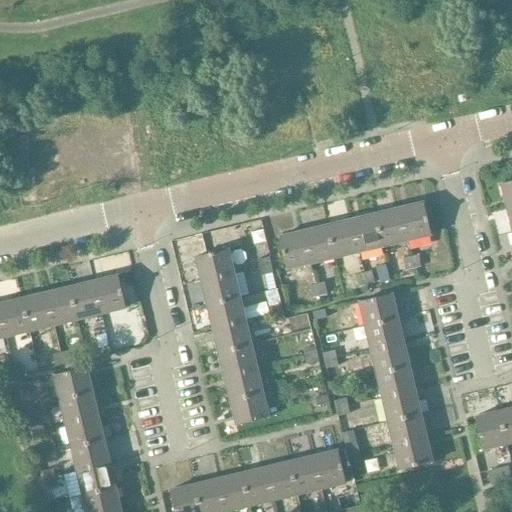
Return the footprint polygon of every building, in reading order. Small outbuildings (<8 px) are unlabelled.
[(511,181),(500,184),(506,209),(511,207),(511,181)] [(423,202),(399,208),(407,241),(431,236),(423,202)] [(399,208),(375,214),(383,247),(407,241),(399,208)] [(375,214),(352,219),(359,253),(383,247),(375,214)] [(352,219),(328,225),(336,258),(359,253),(352,219)] [(328,225),(304,231),(312,264),(336,258),(328,225)] [(286,270),(312,264),(304,231),(278,237),(286,270)] [(228,249),(195,257),(201,282),(234,274),(228,249)] [(418,255),(410,257),(413,269),(421,267),(418,255)] [(405,271),(413,269),(410,257),(402,259),(405,271)] [(257,260),(259,268),(271,265),(269,258),(257,260)] [(271,265),(259,268),(261,276),(272,273),(271,265)] [(385,265),(375,267),(379,284),(389,281),(385,265)] [(286,270),(277,272),(281,286),(289,285),(286,270)] [(371,271),(364,273),(367,285),(374,283),(371,271)] [(367,285),(364,273),(356,275),(359,287),(367,285)] [(234,274),(201,282),(206,306),(240,298),(234,274)] [(117,276),(93,282),(101,315),(125,309),(117,276)] [(93,282),(70,287),(78,320),(101,315),(93,282)] [(324,283),(316,285),(319,296),(327,294),(324,283)] [(319,296),(316,285),(308,287),(311,298),(319,296)] [(70,287),(46,293),(54,326),(78,320),(70,287)] [(46,293),(22,299),(30,332),(54,326),(46,293)] [(358,302),(364,326),(397,318),(391,294),(358,302)] [(240,298),(206,306),(212,329),(245,321),(240,298)] [(22,299),(0,303),(0,314),(6,338),(30,332),(22,299)] [(269,307),(271,315),(282,312),(280,305),(269,307)] [(312,313),(314,321),(326,318),(324,310),(312,313)] [(282,312),(271,315),(272,323),(284,320),(282,312)] [(397,318),(364,326),(370,350),(403,342),(397,318)] [(245,321),(212,329),(218,353),(251,345),(245,321)] [(112,328),(105,330),(108,342),(115,340),(112,328)] [(100,344),(108,342),(105,330),(97,332),(100,344)] [(403,342),(370,350),(376,374),(409,367),(403,342)] [(251,345),(218,353),(224,377),(257,369),(251,345)] [(303,350),(305,357),(317,355),(315,347),(303,350)] [(68,351),(60,353),(63,365),(70,363),(68,351)] [(334,351),(322,354),(324,361),(336,358),(334,351)] [(55,367),(63,365),(60,353),(52,355),(55,367)] [(317,355),(305,357),(307,365),(318,363),(317,355)] [(336,358),(324,361),(326,369),(338,366),(336,358)] [(20,363),(12,365),(15,376),(23,374),(20,363)] [(7,378),(11,377),(15,376),(12,365),(4,366),(7,378)] [(409,367),(376,374),(381,398),(414,390),(409,367)] [(53,375),(59,399),(92,391),(86,368),(53,375)] [(257,369),(224,377),(229,401),(263,393),(257,369)] [(414,390),(381,398),(387,422),(420,415),(414,390)] [(92,391),(59,399),(65,423),(98,415),(92,391)] [(263,393),(229,401),(235,426),(268,418),(263,393)] [(328,403),(326,395),(315,398),(317,406),(328,403)] [(334,401),(336,409),(347,406),(346,399),(334,401)] [(347,406),(336,409),(338,417),(349,414),(347,406)] [(511,408),(499,411),(507,445),(511,443),(511,408)] [(482,450),(507,445),(499,411),(474,417),(482,450)] [(98,415),(65,423),(70,447),(103,439),(98,415)] [(420,415),(387,422),(393,446),(426,438),(420,415)] [(30,424),(31,431),(43,428),(41,421),(30,424)] [(43,428),(31,431),(33,439),(45,437),(43,428)] [(426,438),(393,446),(399,470),(432,462),(426,438)] [(103,439),(70,447),(76,471),(109,463),(103,439)] [(345,449),(347,457),(359,454),(357,446),(345,449)] [(337,450),(313,456),(321,489),(345,483),(337,450)] [(359,454),(347,457),(349,464),(361,462),(359,454)] [(313,456),(290,462),(298,495),(321,489),(313,456)] [(290,462),(265,468),(273,501),(298,495),(290,462)] [(109,463),(76,471),(82,495),(115,487),(109,463)] [(265,468),(242,473),(249,506),(273,501),(265,468)] [(53,469),(41,472),(43,479),(54,476),(53,469)] [(487,472),(490,484),(498,482),(495,470),(487,472)] [(242,473),(217,479),(224,511),(225,511),(249,506),(242,473)] [(54,476),(43,479),(45,487),(56,484),(54,476)] [(224,511),(217,479),(193,485),(199,511),(224,511)] [(199,511),(193,485),(169,491),(174,511),(199,511)] [(115,487),(82,495),(86,511),(115,511),(121,511),(115,487)]
